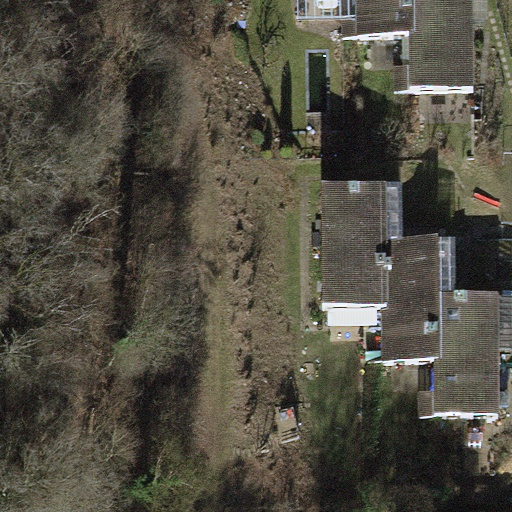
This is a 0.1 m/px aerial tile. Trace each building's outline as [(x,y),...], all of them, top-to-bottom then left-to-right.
[(354,0),(356,37),(408,35),(407,0),(354,0)] [(485,0),(407,0),(408,35),(409,91),(473,90),(471,23),(486,23),(485,0)] [(399,185),(319,184),(319,305),(379,305),(379,238),(399,239),(399,185)] [(451,239),(399,239),(379,238),(379,305),(379,335),(366,335),(366,361),(434,361),(434,294),(451,294),(451,239)] [(511,294),(451,294),(434,294),(434,361),(434,414),(499,415),(500,351),(511,351),(511,294)]
